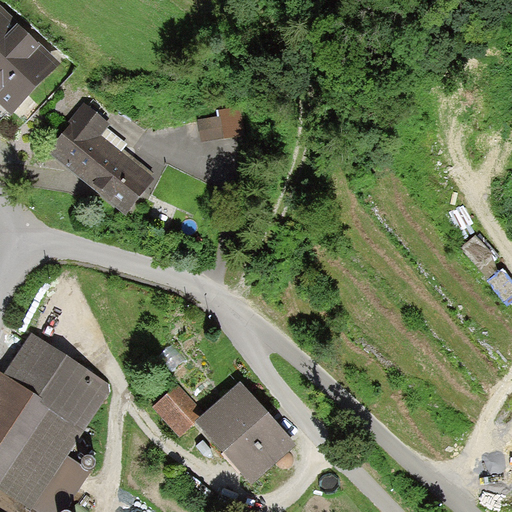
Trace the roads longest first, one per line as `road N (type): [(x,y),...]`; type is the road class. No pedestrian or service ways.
road 1 (track): [(228,301),(263,248),(300,140),(299,105),(252,0)]
road 2 (residential): [(461,511),(373,425),(243,322)]
road 3 (unclassified): [(10,249),(57,248),(180,277),(228,301),(243,322)]
road 4 (residential): [(243,322),(258,359),(320,442),(392,511)]
